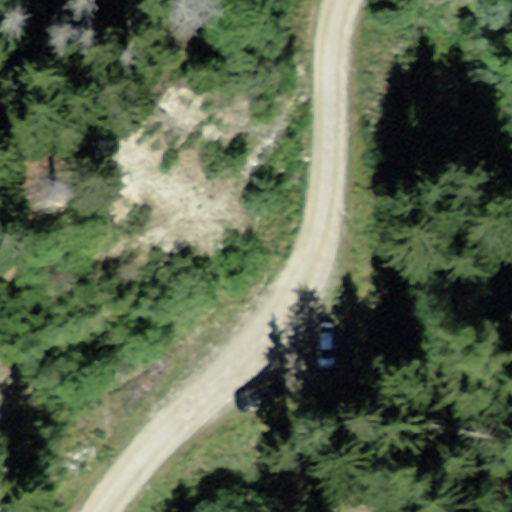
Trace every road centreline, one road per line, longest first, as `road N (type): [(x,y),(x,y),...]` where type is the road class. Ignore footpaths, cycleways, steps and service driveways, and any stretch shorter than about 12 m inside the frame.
road 1 (track): [(342,0),(332,39),(320,226),(308,272),(254,349)]
road 2 (track): [(254,349),(133,464),(97,511)]
